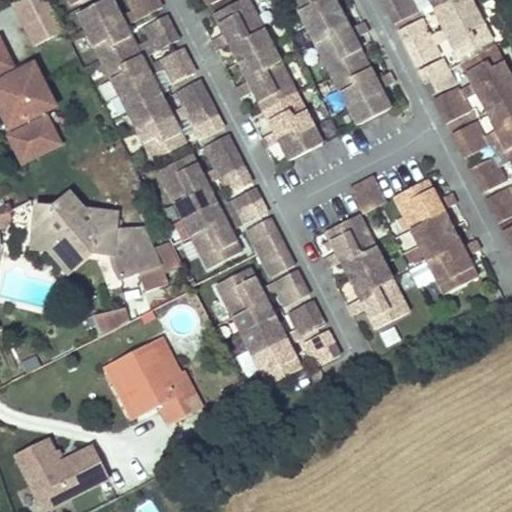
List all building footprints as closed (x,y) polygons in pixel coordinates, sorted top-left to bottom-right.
[(61,32),(54,16),(45,0),(20,0),(10,5),(33,47),(61,32)] [(199,138),(225,125),(201,78),(175,92),(182,105),(169,112),(150,76),(163,69),(171,83),(197,70),(184,45),(145,66),(124,25),(163,5),(160,0),(127,0),(132,8),(118,15),(110,0),(101,0),(76,14),(112,83),(119,97),(152,160),(185,143),(175,123),(187,116),(199,138)] [(224,33),(211,39),(217,49),(229,43),(247,79),(235,85),(241,96),(253,90),(272,128),(260,134),(266,146),(278,140),(288,160),(322,143),(275,52),(248,0),(238,0),(214,13),(224,33)] [(293,0),(312,36),(357,126),(391,108),(381,88),(394,81),(388,70),(375,76),(355,38),(368,31),(363,21),(350,28),(336,0),(293,0)] [(384,0),(395,22),(418,10),(413,0),(427,0),(442,28),(430,34),(423,18),(399,30),(417,65),(441,53),(437,45),(448,40),(457,58),(493,39),(472,0),(384,0)] [(167,13),(141,26),(154,51),(180,37),(167,13)] [(457,87),(435,99),(447,122),(470,110),(465,101),(476,95),(495,131),(484,137),(475,122),(452,133),(465,158),(499,141),(505,152),(471,169),(482,192),(506,180),(499,167),(510,161),(511,165),(511,185),(486,199),(497,222),(511,214),(511,226),(502,232),(511,251),(511,77),(495,45),(460,63),(470,84),(459,90),(457,87)] [(53,106),(31,63),(14,72),(0,46),(0,88),(18,124),(25,120),(28,126),(10,135),(24,162),(59,143),(42,111),(53,106)] [(443,58),(420,70),(432,94),(455,81),(443,58)] [(112,83),(93,92),(100,106),(119,97),(112,83)] [(229,133),(203,146),(213,166),(200,173),(190,154),(157,171),(207,269),(241,252),(230,232),(269,212),(257,188),(231,202),(237,213),(224,220),(207,186),(220,180),(227,194),(253,180),(229,133)] [(374,178),(350,190),(362,213),(386,201),(374,178)] [(409,228),(393,237),(401,253),(417,244),(443,294),(477,276),(467,256),(480,249),(474,239),(461,246),(443,210),(456,203),(451,193),(438,199),(427,180),(393,197),(409,228)] [(68,195),(52,210),(82,212),(68,195)] [(36,208),(33,233),(50,235),(49,252),(89,255),(111,258),(112,266),(119,282),(134,275),(143,294),(165,284),(160,274),(175,267),(164,243),(150,250),(141,230),(113,232),(115,215),(82,212),(52,210),(36,208)] [(335,252),(323,258),(329,268),(340,263),(358,298),(347,304),(352,313),(363,308),(374,329),(407,311),(358,215),(325,232),(335,252)] [(269,276),(295,263),(272,217),(246,231),(269,276)] [(33,233),(31,249),(49,252),(50,235),(33,233)] [(89,255),(49,252),(66,274),(89,255)] [(287,343),(326,323),(314,300),(288,313),(296,327),(283,334),(265,300),(278,294),(284,304),(310,291),(299,269),(259,289),(248,268),(215,285),(267,385),(300,368),(287,343)] [(94,324),(101,337),(131,322),(124,309),(94,324)] [(386,350),(401,344),(394,328),(379,335),(386,350)] [(315,365),(341,352),(330,330),(304,343),(315,365)] [(161,340),(150,344),(168,381),(178,376),(161,340)] [(150,344),(113,363),(141,417),(158,408),(168,426),(202,409),(183,374),(178,376),(168,381),(150,344)] [(141,417),(113,363),(103,368),(131,422),(141,417)] [(246,390),(239,394),(251,417),(258,413),(246,390)] [(251,417),(239,394),(224,401),(236,424),(251,417)] [(43,511),(54,511),(108,482),(91,450),(59,467),(47,445),(15,462),(43,511)]
